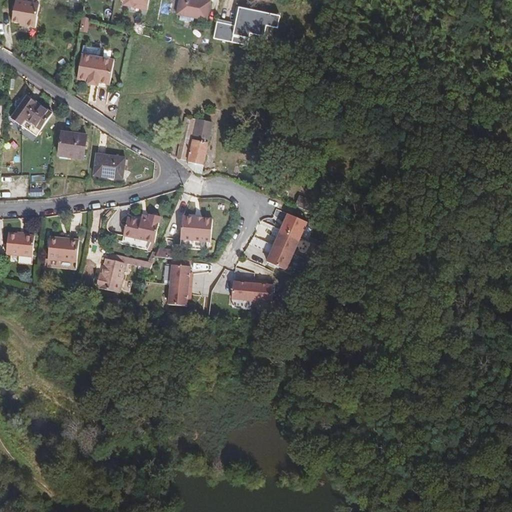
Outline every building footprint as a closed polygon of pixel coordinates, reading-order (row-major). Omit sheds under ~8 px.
[(32,18),(41,20),(45,0),(21,0),(18,13),(26,15),(33,16),(32,18)] [(198,15),(214,16),(215,0),(181,0),(181,13),(182,14),(182,19),(198,20),(198,15)] [(277,17),(235,8),(232,26),(215,22),(211,39),(230,42),(231,36),(246,39),(247,35),(261,37),(263,27),(274,29),(277,17)] [(109,77),(121,78),(124,53),(91,50),(88,75),(99,76),(109,77)] [(21,121),(46,136),(60,113),(35,97),(21,121)] [(195,156),(200,156),(204,121),(200,121),(195,156)] [(217,168),(220,168),(226,125),(209,122),(204,121),(200,156),(207,157),(206,159),(213,160),(212,165),(214,167),(217,168)] [(69,154),(91,156),(92,133),(71,131),(69,154)] [(117,172),(131,174),(133,154),(104,151),(102,172),(116,174),(117,172)] [(272,187),(286,191),(289,182),(275,177),(272,187)] [(307,201),(322,207),(324,198),(310,193),(307,201)] [(152,242),(155,242),(162,217),(153,214),(151,219),(144,218),(143,221),(131,217),(123,244),(149,251),(152,242)] [(287,215),(266,264),(289,274),(311,226),(287,215)] [(208,244),(212,245),(214,222),(201,221),(199,219),(186,217),(181,249),(207,252),(208,244)] [(6,229),(3,250),(15,252),(29,253),(32,232),(6,229)] [(45,264),(73,267),(77,238),(66,236),(66,239),(48,238),(45,264)] [(95,285),(115,291),(126,263),(150,271),(153,263),(110,249),(108,257),(106,256),(95,285)] [(159,250),(156,257),(168,259),(169,252),(169,251),(159,250)] [(15,258),(28,260),(29,253),(15,252),(15,258)] [(190,268),(172,267),(169,308),(187,309),(190,268)] [(274,286),(233,285),(232,303),(273,304),(274,286)]
